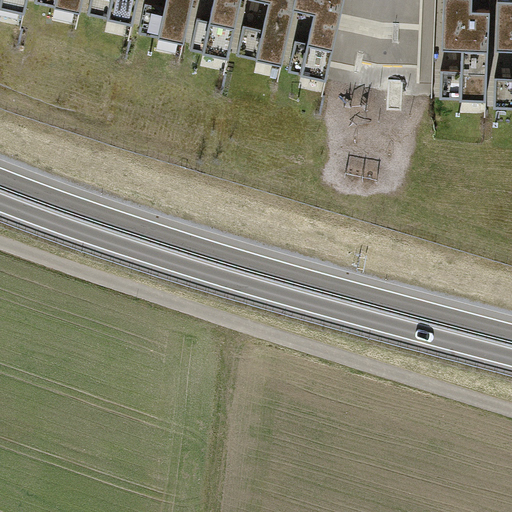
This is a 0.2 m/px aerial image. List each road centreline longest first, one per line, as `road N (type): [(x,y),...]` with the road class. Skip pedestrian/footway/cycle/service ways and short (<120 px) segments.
road 1 (track): [(0,242),(511,409)]
road 2 (trunk): [(511,333),(250,262),(0,177)]
road 3 (trunk): [(0,202),(159,258),(511,358)]
